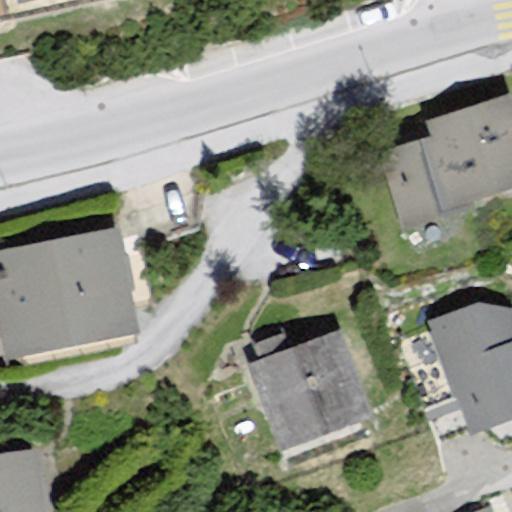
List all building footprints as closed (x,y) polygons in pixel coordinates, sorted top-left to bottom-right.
[(445,135),(385,155),(424,236),(511,201),(511,102),(444,120),(445,135)] [(143,226),(6,258),(31,362),(168,330),(143,226)] [(511,304),(443,327),(495,435),(511,428),(511,304)] [(357,339),(266,369),(310,452),(397,420),(357,339)] [(74,511),(63,451),(0,458),(0,511),(74,511)]
